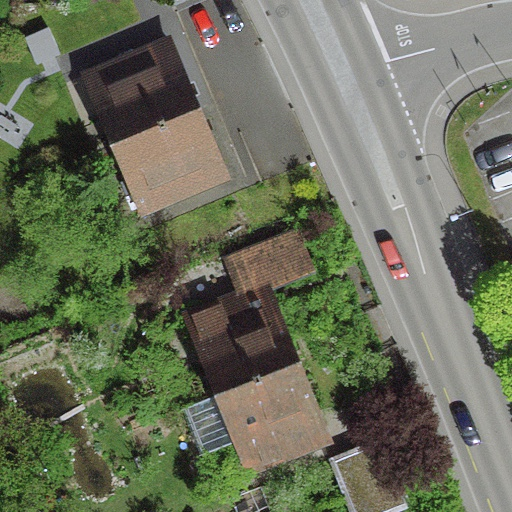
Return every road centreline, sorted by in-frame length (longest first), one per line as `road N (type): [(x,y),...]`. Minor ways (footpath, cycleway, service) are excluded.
road 1 (tertiary): [(349,72),(511,507)]
road 2 (residential): [(349,72),(511,42)]
